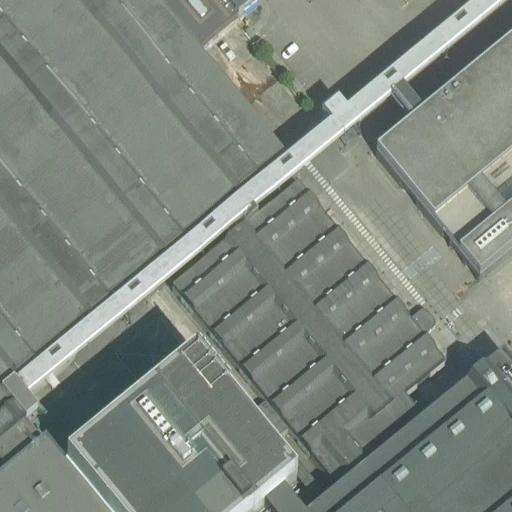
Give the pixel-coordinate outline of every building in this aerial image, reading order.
[(0,0),(0,393),(63,341),(283,160),(258,128),(198,56),(258,7),(252,0),(0,0)] [(511,46),(376,158),(479,283),(511,256),(511,46)] [(511,511),(511,437),(471,388),(423,427),(403,402),(444,368),(421,339),(434,329),(434,324),(426,314),(421,313),(408,323),(298,189),(172,292),(265,406),(255,414),(278,442),(287,433),(338,495),(317,511),(511,511)] [(150,403),(67,472),(99,511),(291,511),(282,501),(295,490),(194,367),(150,403)] [(0,511),(99,511),(67,472),(45,446),(42,449),(7,477),(0,482),(0,511)]
